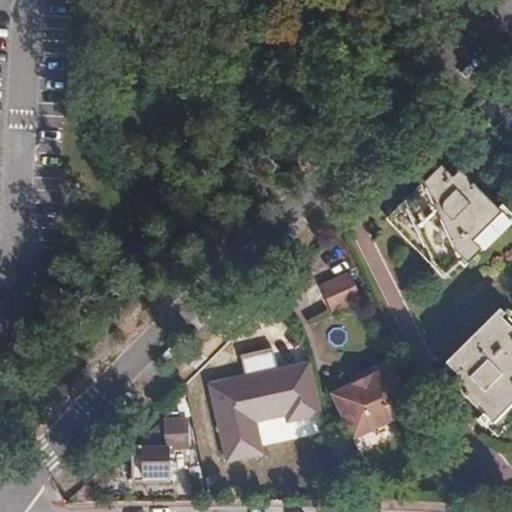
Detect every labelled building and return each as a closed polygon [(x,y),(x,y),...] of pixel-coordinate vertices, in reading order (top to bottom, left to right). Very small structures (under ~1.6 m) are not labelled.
[(436,174),(390,218),(441,273),(471,245),(469,242),(500,213),(458,171),(452,177),(439,165),(433,171),(436,174)] [(348,272),(319,286),(331,313),(360,298),(348,272)] [(447,356),(440,363),(453,374),(447,381),(481,417),(477,422),(482,427),(487,422),(490,425),(511,405),(511,329),(497,315),(451,359),(447,356)] [(259,455),(252,422),(285,415),(286,423),(320,415),(310,363),(277,371),(272,349),(240,356),(245,377),(242,378),(245,391),(209,398),(223,461),(259,455)] [(389,365),(372,373),(347,384),(328,393),(350,439),(411,411),(389,365)] [(347,384),(372,373),(369,367),(344,378),(347,384)] [(206,385),(209,398),(245,391),(242,378),(206,385)] [(188,424),(164,425),(164,449),(131,448),(132,482),(168,482),(167,453),(189,452),(188,424)] [(84,487),(84,502),(94,502),(94,487),(84,487)]
